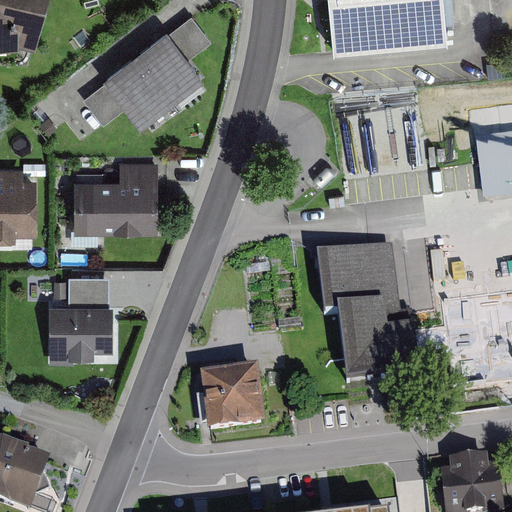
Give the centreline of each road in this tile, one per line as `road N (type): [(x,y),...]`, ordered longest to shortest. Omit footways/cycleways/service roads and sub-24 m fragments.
road 1 (residential): [(270,0),(246,125),(127,447)]
road 2 (residential): [(511,434),(210,469),(143,461),(127,447)]
road 3 (residential): [(127,447),(0,406)]
